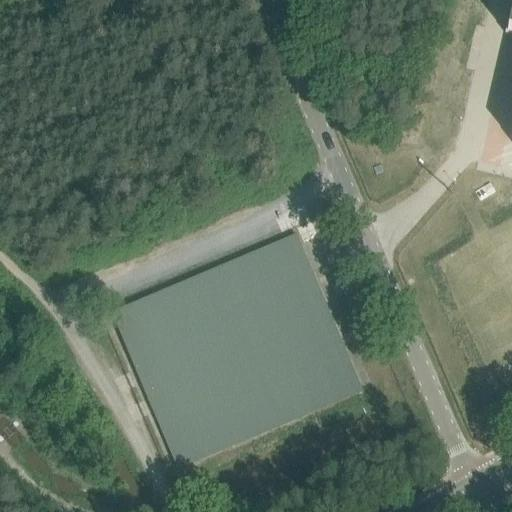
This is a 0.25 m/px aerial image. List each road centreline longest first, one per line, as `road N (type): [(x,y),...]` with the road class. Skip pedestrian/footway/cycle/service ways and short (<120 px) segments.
road 1 (tertiary): [(476,489),(271,0)]
road 2 (track): [(344,174),(52,320)]
road 3 (track): [(173,511),(90,373),(0,261)]
